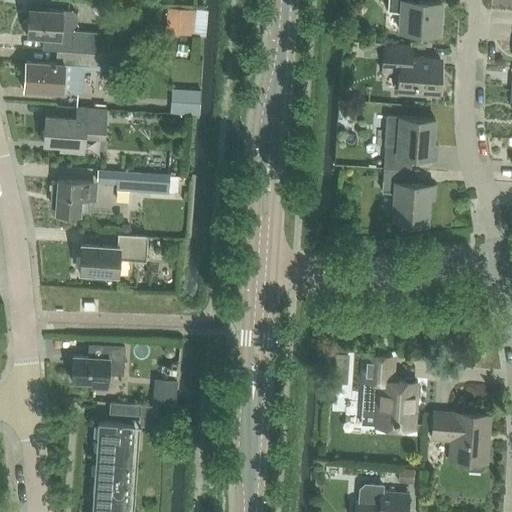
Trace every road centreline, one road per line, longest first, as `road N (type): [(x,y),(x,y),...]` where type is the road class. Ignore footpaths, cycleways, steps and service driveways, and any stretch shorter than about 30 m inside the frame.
road 1 (tertiary): [(263,273),(283,0)]
road 2 (tertiary): [(250,511),(263,273)]
road 3 (residential): [(30,406),(19,252),(0,172)]
road 4 (residential): [(263,273),(385,273),(495,259)]
road 5 (residential): [(480,195),(467,135),(472,0)]
